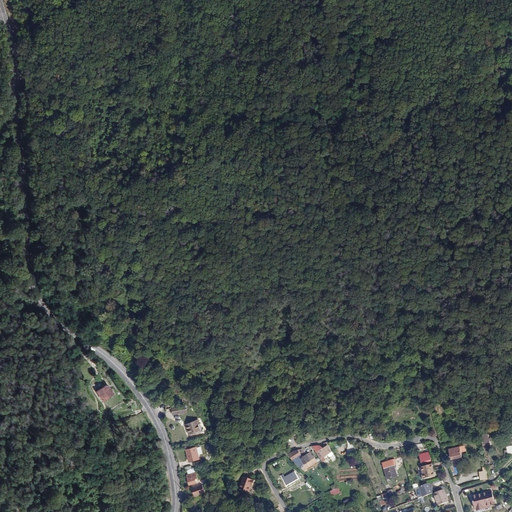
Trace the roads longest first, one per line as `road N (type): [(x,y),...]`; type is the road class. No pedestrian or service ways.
road 1 (secondary): [(0,1),(14,59),(32,301),(105,356),(156,418),(175,511)]
road 2 (residential): [(284,511),(263,463),(285,452),(339,438),(382,448),(436,437)]
